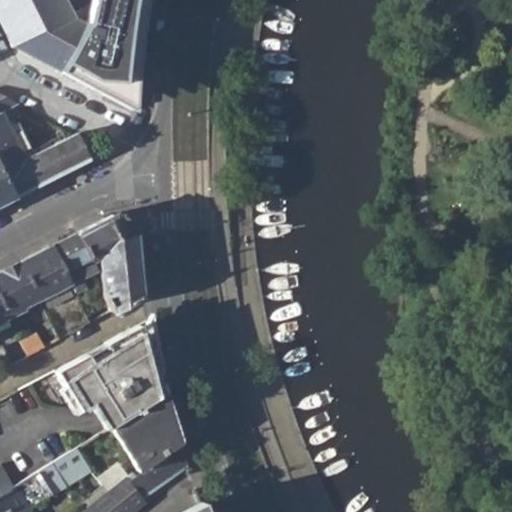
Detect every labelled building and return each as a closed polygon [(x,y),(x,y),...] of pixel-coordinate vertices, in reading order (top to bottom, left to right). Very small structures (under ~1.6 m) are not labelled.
[(104,89),(132,91),(137,34),(143,0),(88,0),(84,21),(71,15),(63,0),(0,0),(0,21),(11,42),(91,86),(104,89)] [(132,91),(104,89),(103,98),(130,113),(130,112),(132,91)] [(0,167),(14,195),(88,158),(80,143),(77,145),(71,135),(25,158),(0,109),(16,102),(0,93),(0,167)] [(71,135),(77,145),(80,143),(75,132),(71,135)] [(0,202),(14,195),(0,167),(0,202)] [(75,234),(90,265),(97,265),(136,261),(134,227),(112,215),(75,234)] [(50,247),(68,283),(93,270),(90,265),(75,234),(50,247)] [(37,299),(57,340),(87,323),(68,283),(50,247),(18,262),(37,299)] [(102,297),(110,311),(140,295),(136,261),(97,265),(102,297)] [(24,305),(37,299),(18,262),(0,271),(0,301),(8,316),(24,308),(24,305)] [(53,372),(78,412),(90,404),(105,430),(110,427),(163,394),(159,377),(151,348),(145,322),(104,343),(109,351),(92,363),(86,354),(53,372)] [(20,340),(28,355),(43,348),(35,332),(20,340)] [(0,346),(0,370),(11,364),(2,346),(0,346)] [(110,427),(138,470),(178,441),(176,435),(171,420),(168,410),(163,394),(110,427)] [(82,511),(127,511),(142,501),(141,499),(186,465),(178,441),(138,470),(130,478),(128,475),(82,511)] [(76,448),(14,487),(28,510),(90,470),(76,448)] [(0,495),(7,491),(12,488),(0,465),(0,495)] [(29,511),(28,510),(14,487),(12,488),(7,491),(0,495),(0,511),(29,511)] [(205,511),(200,500),(177,511),(205,511)]
